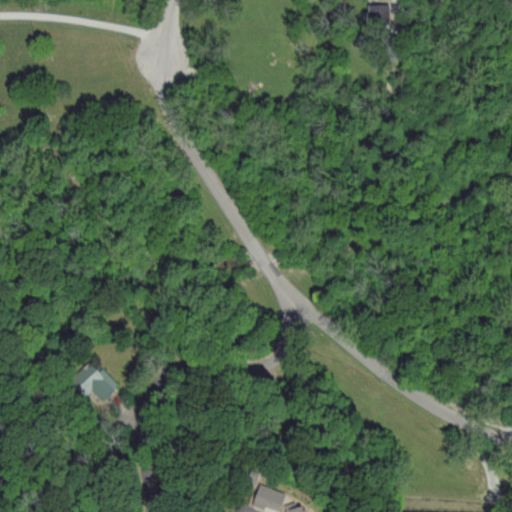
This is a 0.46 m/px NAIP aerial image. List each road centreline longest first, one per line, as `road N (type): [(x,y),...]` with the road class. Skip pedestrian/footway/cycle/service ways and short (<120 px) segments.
road 1 (residential): [(146,511),(137,421),(146,398),(175,367),(254,367),(277,358),(288,344),(295,290)]
road 2 (residential): [(173,0),(164,50),(168,93),(193,153),(246,238),(295,290)]
road 3 (residential): [(295,290),(342,340),(404,385),(454,413),(511,429)]
